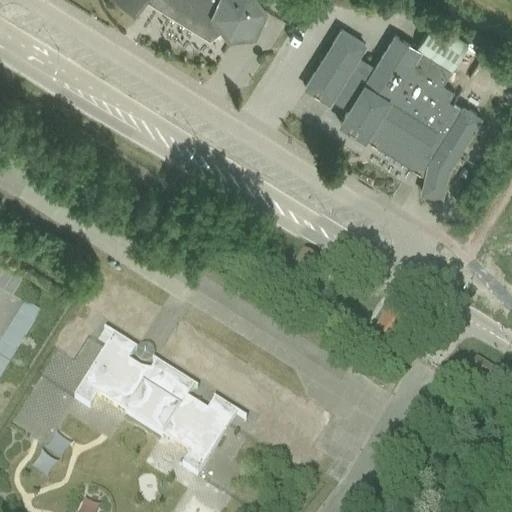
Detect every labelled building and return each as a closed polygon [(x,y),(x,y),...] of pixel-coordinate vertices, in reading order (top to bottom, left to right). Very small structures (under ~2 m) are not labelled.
[(118,0),(134,13),(145,0),(197,0),(215,11),(213,15),(229,36),(255,33),(265,9),(258,0),(118,0)] [(288,0),(287,3),(296,10),(302,0),(288,0)] [(422,192),(442,196),(448,169),(481,116),(464,105),(462,108),(449,99),(454,90),(443,83),(469,42),(432,21),(415,47),(395,35),(375,67),(357,56),(365,44),(341,29),(305,86),(329,101),(332,97),(349,107),(340,122),(365,138),(374,123),(422,153),(416,161),(427,168),(422,192)] [(24,159),(33,164),(37,156),(29,151),(24,159)] [(301,289),(317,264),(301,254),(299,256),(285,279),(301,289)] [(376,333),(374,335),(391,346),(407,320),(390,310),(376,333)] [(188,457),(181,469),(196,479),(229,428),(235,418),(244,423),(245,422),(213,402),(212,403),(213,404),(206,415),(186,402),(193,391),(196,393),(197,392),(152,363),(151,364),(154,367),(149,375),(139,372),(127,365),(134,354),(135,354),(136,353),(103,333),(103,334),(112,340),(105,350),(73,401),(89,411),(96,399),(125,417),(159,438),(188,457)] [(0,345),(0,381),(20,350),(3,340),(0,345)] [(467,377),(486,389),(495,375),(476,364),(467,377)]
